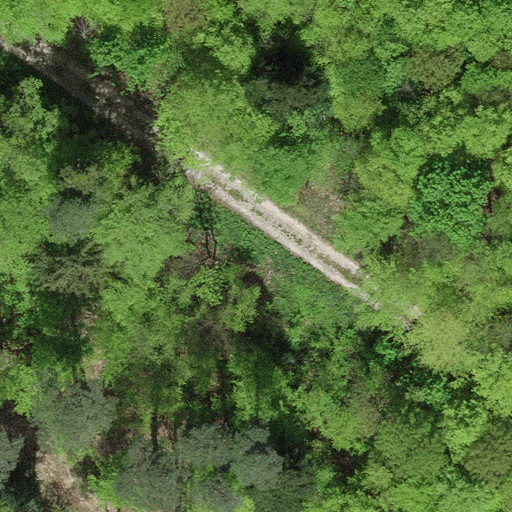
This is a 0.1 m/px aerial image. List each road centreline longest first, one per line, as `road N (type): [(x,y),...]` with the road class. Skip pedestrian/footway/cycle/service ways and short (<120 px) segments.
road 1 (track): [(511,382),(0,28)]
road 2 (track): [(84,511),(0,406)]
